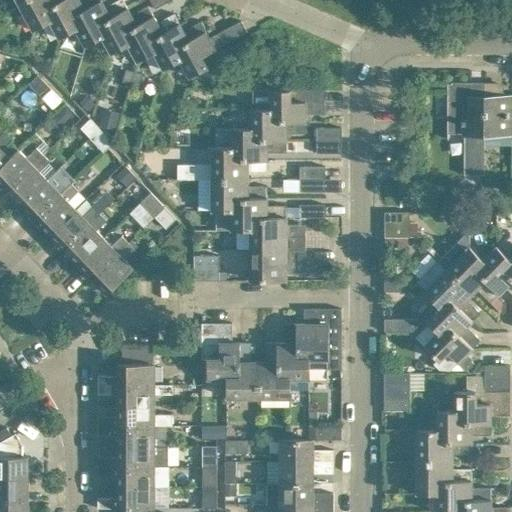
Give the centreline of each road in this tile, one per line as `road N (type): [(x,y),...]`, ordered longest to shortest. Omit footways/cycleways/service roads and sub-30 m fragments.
road 1 (residential): [(74,511),(72,413),(54,365),(64,325),(0,242)]
road 2 (residential): [(357,296),(361,56)]
road 3 (residential): [(354,511),(357,296)]
road 4 (residential): [(357,296),(199,298)]
road 5 (unclassified): [(511,47),(370,48),(361,56)]
road 6 (residential): [(361,56),(345,35),(253,0)]
